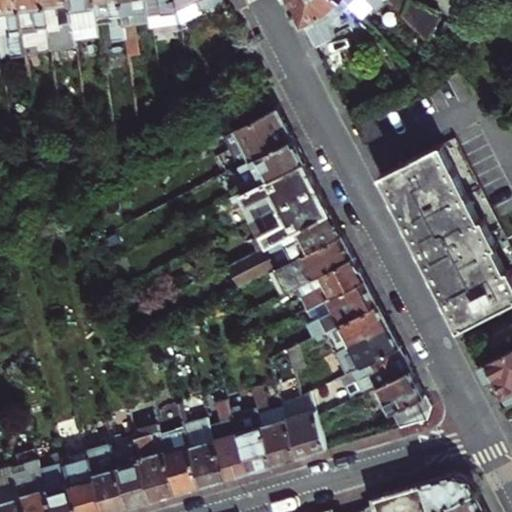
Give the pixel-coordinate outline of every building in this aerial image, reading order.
[(23,32),(18,0),(0,0),(0,29),(10,28),(13,53),(25,52),(23,32)] [(50,48),(46,22),(42,0),(18,0),(23,32),(34,30),(37,50),(50,48)] [(42,0),(46,22),(50,21),(54,47),(75,45),(71,19),(68,0),(42,0)] [(96,16),(94,0),(68,0),(71,19),(75,45),(100,41),(96,16)] [(100,41),(125,37),(119,0),(94,0),(96,16),(100,41)] [(119,0),(125,37),(127,54),(138,52),(132,16),(150,14),(147,0),(119,0)] [(147,0),(150,14),(152,29),(179,25),(178,22),(175,0),(147,0)] [(175,0),(178,22),(203,9),(214,10),(219,1),(220,0),(175,0)] [(348,5),(342,0),(288,0),(312,46),(334,34),(327,22),(333,19),(327,14),(333,9),(338,14),(348,5)] [(342,0),(348,5),(353,0),(372,0),(381,10),(388,3),(385,0),(342,0)] [(385,0),(388,3),(425,41),(437,19),(403,0),(385,0)] [(234,131),(277,108),(269,92),(223,116),(231,132),(234,131)] [(237,137),(250,162),(294,139),(284,120),(277,108),(234,131),(237,137)] [(381,137),(373,120),(355,129),(364,146),(381,137)] [(237,137),(234,131),(231,132),(219,138),(222,145),(237,137)] [(252,189),(305,161),(300,151),(294,139),(250,162),(240,167),(242,170),(248,181),(252,189)] [(441,144),(379,176),(435,283),(459,330),(511,302),(511,252),(453,139),(441,146),(441,144)] [(312,173),(305,161),(252,189),(242,194),(255,220),(319,187),(312,173)] [(248,181),(242,170),(236,173),(241,184),(248,181)] [(319,187),(255,220),(268,245),(332,212),(324,197),(319,187)] [(243,285),(279,267),(343,234),(336,221),(332,212),(268,245),(232,263),(243,285)] [(291,290),(296,287),(355,256),(349,244),(343,234),(279,267),(291,290)] [(355,256),(296,287),(307,309),(366,278),(359,265),(355,256)] [(366,278),(307,309),(314,321),(308,324),(315,336),(379,303),(373,290),(366,278)] [(326,358),(339,351),(390,324),(383,311),(379,303),(315,336),(326,358)] [(499,340),(505,353),(511,348),(511,320),(494,330),(499,340)] [(390,324),(339,351),(350,372),(401,345),(395,334),(390,324)] [(363,393),(377,386),(413,368),(407,356),(401,345),(350,372),(342,376),(347,385),(357,380),(363,393)] [(505,405),(511,400),(511,348),(505,353),(478,367),(482,375),(487,385),(497,380),(504,393),(500,396),(505,405)] [(377,386),(398,426),(426,418),(432,405),(422,385),(413,368),(377,386)] [(263,385),(253,388),(255,397),(266,394),(263,385)] [(251,469),(234,412),(230,399),(219,402),(229,434),(216,437),(227,476),(236,474),(251,469)] [(316,406),(287,415),(299,455),(313,451),(327,447),(318,415),(316,406)] [(299,455),(287,415),(284,407),(260,414),(263,422),(274,462),(284,459),(299,455)] [(250,408),(234,412),(251,469),(259,467),(274,462),(263,422),(255,425),(250,408)] [(157,416),(159,423),(179,490),(194,486),(203,483),(186,429),(180,409),(157,416)] [(215,480),(227,476),(216,437),(211,422),(186,429),(203,483),(215,480)] [(136,435),(155,497),(173,492),(179,490),(159,423),(134,430),(136,435)] [(136,435),(112,443),(130,504),(142,501),(155,497),(136,435)] [(130,504),(112,443),(89,450),(90,455),(107,511),(115,509),(130,504)] [(90,455),(66,462),(80,511),(104,511),(107,511),(90,455)] [(80,511),(66,462),(42,469),(54,511),(80,511)] [(0,470),(0,503),(2,511),(28,511),(20,483),(19,479),(15,466),(0,470)] [(54,511),(42,469),(41,466),(33,469),(35,474),(19,479),(20,483),(28,511),(54,511)] [(441,508),(477,490),(471,477),(457,472),(427,480),(441,508)] [(442,511),(427,480),(373,495),(377,511),(442,511)] [(477,490),(441,508),(443,511),(488,511),(477,490)]
